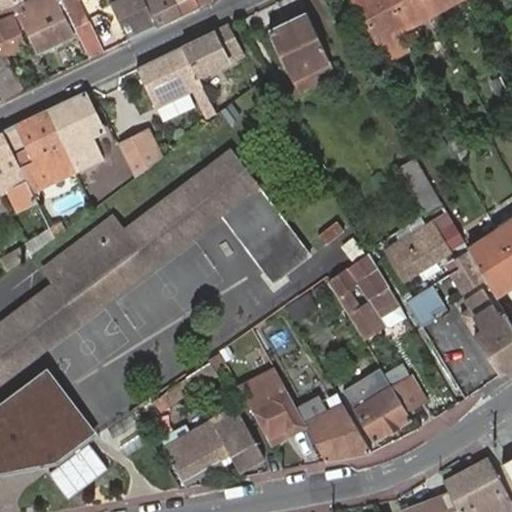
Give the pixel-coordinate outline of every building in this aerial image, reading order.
[(0,0),(0,9),(13,4),(21,0),(0,0)] [(28,0),(14,7),(18,14),(36,53),(73,35),(56,0),(28,0)] [(61,0),(89,58),(104,52),(78,0),(61,0)] [(109,0),(128,40),(156,27),(144,0),(109,0)] [(144,0),(156,27),(214,0),(213,0),(144,0)] [(354,0),(388,64),(408,53),(396,32),(409,25),(420,47),(432,41),(420,18),(456,0),(354,0)] [(13,4),(0,9),(0,40),(17,32),(10,17),(18,14),(14,7),(13,4)] [(268,31),(290,78),(328,60),(305,13),(268,31)] [(229,25),(205,36),(208,44),(233,33),(229,25)] [(17,32),(0,40),(0,53),(22,44),(17,32)] [(198,76),(243,54),(233,33),(208,44),(205,36),(183,47),(198,76)] [(207,116),(216,111),(198,76),(183,47),(137,68),(154,108),(193,89),(207,116)] [(0,97),(1,100),(21,91),(10,65),(0,69),(0,97)] [(103,132),(85,94),(48,112),(76,170),(89,164),(101,157),(96,147),(91,149),(87,141),(103,132)] [(26,149),(14,154),(24,175),(32,191),(76,170),(48,112),(15,127),(26,149)] [(121,147),(135,176),(166,153),(152,126),(119,143),(121,147)] [(0,186),(24,175),(14,154),(3,132),(0,133),(0,186)] [(55,282),(0,322),(0,470),(11,469),(23,460),(74,422),(46,385),(4,417),(0,410),(0,379),(83,318),(57,282),(126,231),(153,267),(224,214),(275,283),(311,256),(232,150),(125,230),(115,216),(45,268),(55,282)] [(441,203),(413,156),(398,166),(426,213),(441,203)] [(468,248),(447,212),(384,250),(401,279),(449,252),(454,259),(469,250),(468,248)] [(495,294),(511,283),(511,218),(468,248),(469,250),(486,278),(495,294)] [(24,241),(28,249),(51,232),(48,224),(29,239),(24,241)] [(57,282),(83,318),(153,267),(126,231),(57,282)] [(469,250),(454,259),(460,267),(456,270),(460,275),(454,277),(463,292),(486,278),(469,250)] [(380,327),(374,318),(399,302),(368,252),(328,283),(362,339),(380,327)] [(408,306),(421,326),(434,318),(430,313),(444,305),(430,283),(410,296),(413,303),(408,306)] [(499,376),(511,367),(511,322),(507,315),(502,317),(485,287),(462,300),(468,310),(481,331),(475,335),(499,376)] [(317,309),(307,291),(286,306),(297,324),(317,309)] [(410,296),(404,300),(408,306),(413,303),(410,296)] [(462,314),(475,335),(481,331),(468,310),(462,314)] [(228,364),(220,350),(186,373),(194,387),(228,364)] [(0,403),(0,410),(4,417),(46,385),(74,422),(23,460),(11,469),(59,460),(97,432),(49,367),(0,403)] [(380,368),(344,390),(374,441),(410,419),(407,412),(392,388),(380,368)] [(194,387),(186,373),(151,398),(160,410),(194,387)] [(392,388),(407,412),(426,401),(411,376),(392,388)] [(295,406),(281,378),(245,397),(266,437),(285,426),(290,434),(305,425),(295,406)] [(305,425),(325,462),(372,452),(336,390),(321,399),(317,392),(295,406),(305,425)] [(237,407),(212,421),(217,429),(242,415),(237,407)] [(230,454),(240,473),(266,460),(242,415),(217,429),(230,454)] [(217,429),(212,421),(190,433),(168,446),(186,478),(230,454),(217,429)] [(160,435),(168,446),(190,433),(184,422),(160,435)] [(266,437),(271,445),(290,434),(285,426),(266,437)] [(511,511),(511,502),(511,501),(488,457),(443,481),(448,490),(459,511),(511,511)] [(459,511),(448,490),(433,495),(398,505),(400,511),(459,511)]
